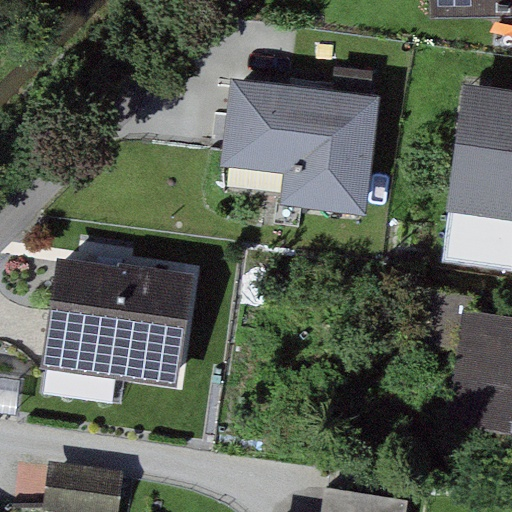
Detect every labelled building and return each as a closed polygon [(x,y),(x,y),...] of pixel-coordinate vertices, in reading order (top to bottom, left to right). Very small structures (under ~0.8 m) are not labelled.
[(511,18),(511,0),(427,0),(428,20),(511,18)] [(379,95),(229,77),(218,166),(283,174),(279,203),(364,214),(379,95)] [(511,83),(459,78),(438,262),(511,271),(511,265),(511,83)] [(191,274),(53,255),(38,367),(175,386),(191,274)] [(511,310),(468,305),(452,420),(511,428),(511,310)] [(51,461),(47,504),(75,506),(74,511),(119,511),(123,467),(51,461)]
